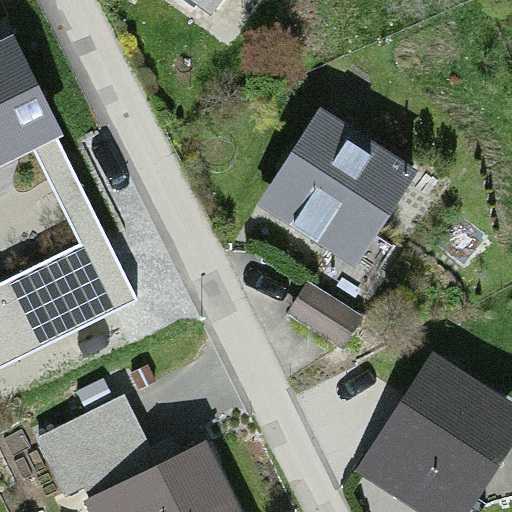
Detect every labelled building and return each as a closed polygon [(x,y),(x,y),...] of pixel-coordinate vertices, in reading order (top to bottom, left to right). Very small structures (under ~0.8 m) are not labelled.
[(0,149),(57,121),(14,34),(0,41),(0,149)] [(355,260),(412,172),(319,112),(262,200),(355,260)] [(357,318),(308,286),(292,311),(342,343),(357,318)] [(439,374),(393,445),(459,488),(460,487),(505,417),(477,399),(484,388),(453,368),(445,379),(439,374)] [(39,436),(66,492),(94,478),(67,422),(39,436)] [(233,511),(201,446),(92,500),(97,511),(233,511)] [(479,511),(485,503),(460,487),(459,488),(444,511),(479,511)]
